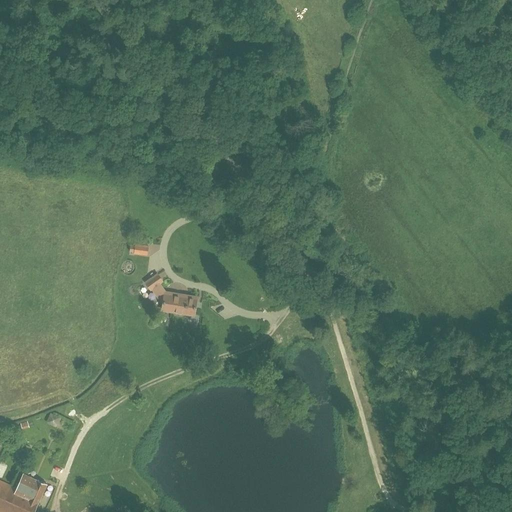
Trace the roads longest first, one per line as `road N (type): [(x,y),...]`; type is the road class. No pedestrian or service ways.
road 1 (track): [(396,511),(380,482),(326,279),(195,95),(97,0)]
road 2 (track): [(302,315),(247,345),(151,379),(112,405),(68,449),(51,511)]
road 3 (track): [(334,298),(302,315),(265,318),(236,312),(208,289),(179,286),(161,250),(184,220)]
